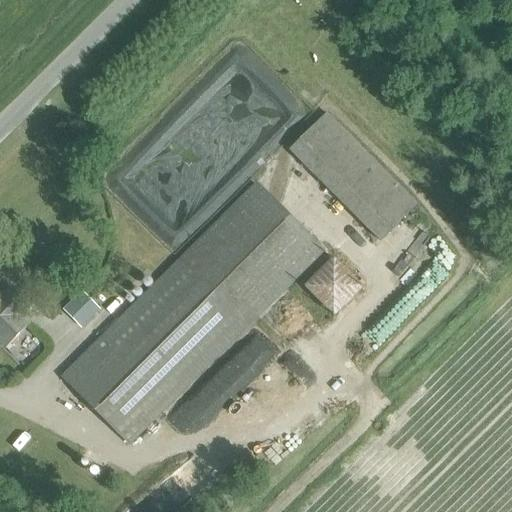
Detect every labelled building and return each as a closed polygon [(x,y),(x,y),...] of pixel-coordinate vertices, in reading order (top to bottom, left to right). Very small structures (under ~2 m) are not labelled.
[(289,150),(380,241),(417,204),(326,113),(289,150)] [(133,202),(132,209),(133,213),(133,217),(134,221),(136,225),(138,229),(141,233),(145,236),(149,239),(154,241),(159,243),(163,243),(167,244),(172,243),(176,242),(180,240),(184,238),(188,235),(191,232),(194,229),(196,225),(198,220),(199,216),(200,212),(200,208),(199,204),(198,201),(197,197),(195,193),(194,190),(190,186),(187,183),(184,181),(180,179),(176,177),(172,177),(168,176),(165,176),(161,176),(156,177),(153,179),(150,180),(147,182),(144,184),(142,186),(139,189),(137,193),(136,196),(134,198),(133,202)] [(63,376),(130,444),(323,251),(255,184),(63,376)] [(63,310),(81,327),(98,310),(81,292),(63,310)] [(0,341),(5,347),(4,348),(5,349),(30,323),(29,323),(28,324),(0,294),(0,341)]
